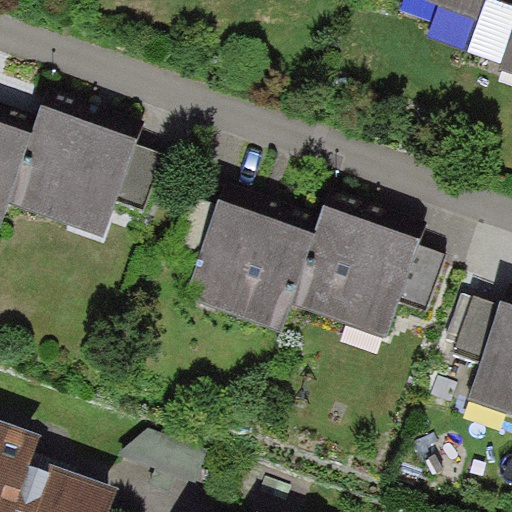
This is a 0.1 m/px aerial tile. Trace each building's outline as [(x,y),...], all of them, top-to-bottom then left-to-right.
[(414,0),(468,19),(474,0),(414,0)] [(511,0),(510,0),(487,68),(511,76),(511,0)] [(27,93),(20,114),(0,176),(0,198),(100,231),(110,200),(139,209),(159,149),(122,137),(126,125),(27,93)] [(0,176),(20,114),(0,106),(0,176)] [(200,251),(186,294),(272,322),(280,300),(307,215),(207,182),(203,194),(186,189),(168,241),(200,251)] [(316,190),(307,215),(280,300),(382,333),(393,299),(421,308),(440,249),(408,239),(413,221),(316,190)] [(482,349),(468,392),(511,407),(511,288),(489,281),(485,293),(468,287),(450,339),(482,349)] [(0,511),(89,511),(103,474),(19,446),(28,421),(0,410),(0,511)] [(146,480),(166,488),(171,471),(190,478),(202,450),(144,425),(117,443),(116,455),(151,467),(146,480)] [(219,511),(182,498),(176,511),(278,511),(242,499),(236,511),(219,511)]
